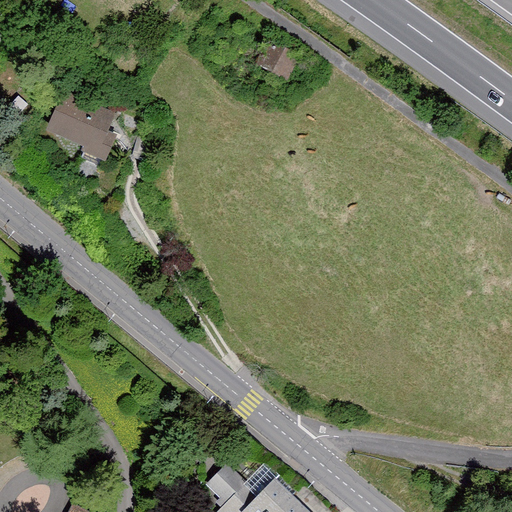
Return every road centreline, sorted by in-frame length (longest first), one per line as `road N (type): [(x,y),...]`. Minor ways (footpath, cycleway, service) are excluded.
road 1 (tertiary): [(289,438),(0,198)]
road 2 (unclassified): [(511,458),(289,438)]
road 3 (motorway): [(371,0),(511,101)]
